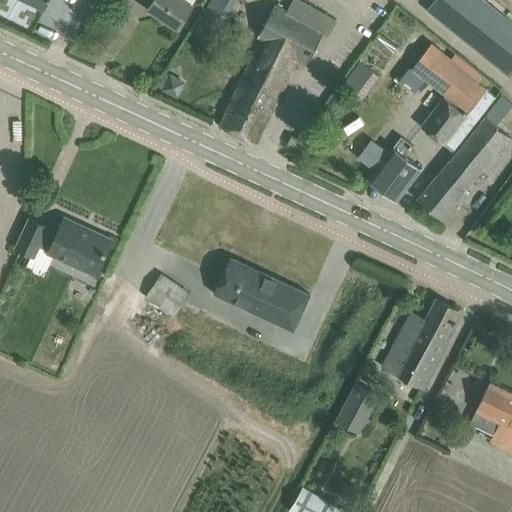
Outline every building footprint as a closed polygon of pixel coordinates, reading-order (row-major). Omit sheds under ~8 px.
[(193,4),(187,0),(153,0),(147,10),(177,29),(193,4)] [(222,20),(234,0),(210,0),(205,9),(222,20)] [(511,21),(484,0),(436,0),(429,9),(511,76),(511,21)] [(282,92),(299,60),(306,64),(307,65),(325,32),(279,5),(260,38),(263,40),(253,60),(252,60),(219,125),(257,144),(283,92),(282,92)] [(445,93),(443,96),(467,114),(445,143),(454,150),(493,98),(484,90),(485,88),(439,54),(422,76),(445,93)] [(360,63),(342,86),(362,101),(380,78),(360,63)] [(490,176),(511,148),(511,137),(496,125),(511,104),(511,103),(502,96),(450,161),(450,160),(418,199),(446,222),(470,193),(465,189),(481,169),(490,176)] [(445,143),(467,114),(443,96),(421,126),(445,144),(445,143)] [(296,149),(301,140),(291,135),(287,145),(296,149)] [(422,169),(406,156),(414,146),(401,136),(389,153),(385,150),(383,148),(380,148),(377,148),(374,149),(372,151),(364,162),(375,170),(369,178),(398,200),(422,169)] [(96,273),(111,240),(64,218),(57,233),(46,228),(47,226),(31,218),(17,248),(34,255),(40,241),(51,246),(49,251),(96,273)] [(231,256),(214,293),(293,330),(310,294),(231,256)] [(190,293),(161,273),(146,295),(175,315),(190,293)] [(445,338),(453,322),(454,323),(456,320),(455,320),(460,310),(437,298),(426,319),(412,311),(383,366),(423,388),(448,340),(445,338)] [(511,450),(511,392),(490,382),(470,422),(494,434),(491,440),(511,450)] [(359,430),(378,395),(357,384),(338,419),(359,430)] [(304,485),(289,511),(290,511),(341,511),(343,508),(304,485)]
